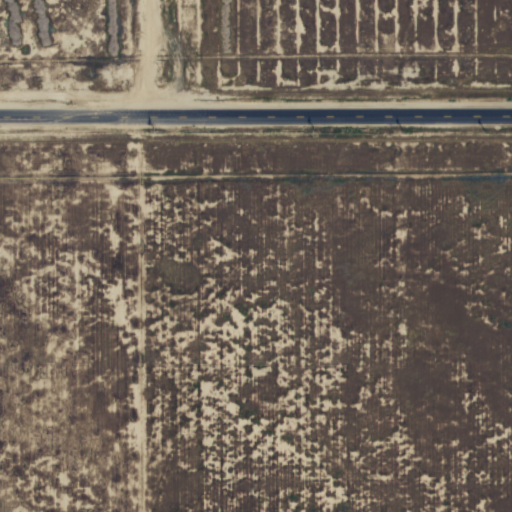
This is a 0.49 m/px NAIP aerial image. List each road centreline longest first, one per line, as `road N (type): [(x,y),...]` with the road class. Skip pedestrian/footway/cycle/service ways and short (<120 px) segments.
road 1 (tertiary): [(511,120),(0,128)]
road 2 (track): [(87,511),(84,0)]
